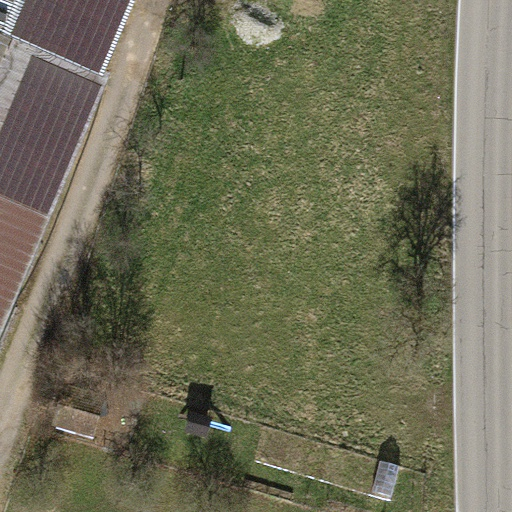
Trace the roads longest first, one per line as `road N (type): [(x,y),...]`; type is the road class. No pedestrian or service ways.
road 1 (secondary): [(499,0),(481,192),(487,511)]
road 2 (track): [(0,424),(147,0)]
